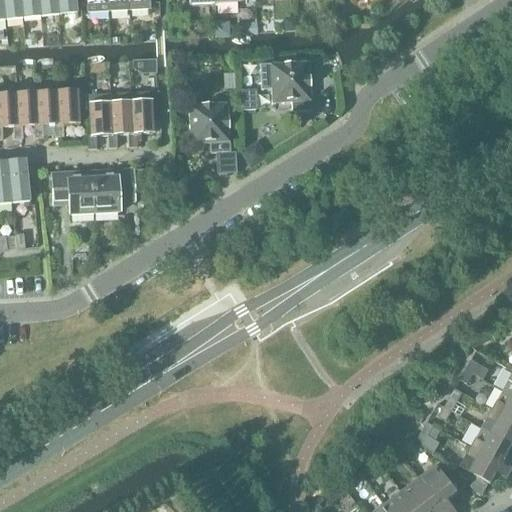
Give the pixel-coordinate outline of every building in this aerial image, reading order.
[(20,0),(1,0),(4,22),(22,20),(20,0)] [(38,0),(20,0),(22,20),(40,18),(38,0)] [(56,0),(38,0),(40,18),(59,16),(56,0)] [(75,0),(56,0),(59,16),(77,14),(75,0)] [(109,0),(86,0),(87,15),(110,13),(109,0)] [(109,0),(110,13),(128,12),(127,0),(109,0)] [(127,0),(128,12),(150,11),(149,0),(127,0)] [(271,91),(272,105),(291,104),(292,114),(311,113),(309,64),(259,66),(261,92),(271,91)] [(77,92),(56,93),(58,126),(54,126),(55,139),(63,139),(62,126),(79,125),(77,92)] [(56,93),(36,94),(37,127),(33,127),(34,140),(43,140),(42,127),(54,126),(58,126),(56,93)] [(158,93),(130,95),(132,136),(128,136),(128,149),(137,149),(136,136),(153,135),(152,118),(159,118),(158,93)] [(36,94),(15,95),(17,128),(13,128),(14,141),(22,141),(22,128),(33,127),(37,127),(36,94)] [(15,95),(0,96),(0,141),(2,142),(1,129),(13,128),(17,128),(15,95)] [(130,95),(109,96),(111,137),(107,138),(108,150),(116,150),(116,137),(128,136),(132,136),(130,95)] [(111,137),(109,96),(88,97),(90,138),(87,138),(88,151),(96,151),(95,138),(107,138),(111,137)] [(188,107),(190,146),(210,145),(210,155),(230,154),(227,105),(188,107)] [(253,147),(242,153),(251,168),(265,159),(258,148),(253,147)] [(25,162),(7,163),(11,205),(30,203),(25,162)] [(7,163),(0,164),(0,205),(11,205),(7,163)] [(132,171),(92,173),(94,216),(119,214),(118,204),(134,203),(132,171)] [(94,216),(92,173),(51,175),(53,207),(68,207),(69,217),(94,216)] [(15,237),(16,252),(25,251),(23,236),(15,237)] [(471,362),(465,371),(473,375),(478,366),(471,362)] [(473,375),(465,371),(460,381),(468,386),(473,375)] [(511,397),(504,393),(493,412),(511,422),(511,397)] [(450,399),(444,409),(452,413),(458,404),(450,399)] [(452,413),(444,409),(439,419),(446,423),(452,413)] [(511,422),(493,412),(483,430),(511,447),(511,422)] [(428,438),(435,442),(440,431),(433,428),(428,438)] [(511,447),(483,430),(472,449),(511,472),(511,470),(511,460),(507,458),(511,448),(511,447)] [(511,472),(472,449),(461,469),(491,486),(497,475),(507,480),(511,472)] [(437,466),(419,480),(443,511),(455,511),(448,502),(458,494),(437,466)] [(443,511),(419,480),(402,493),(416,511),(443,511)] [(416,511),(402,493),(385,506),(389,511),(416,511)]
